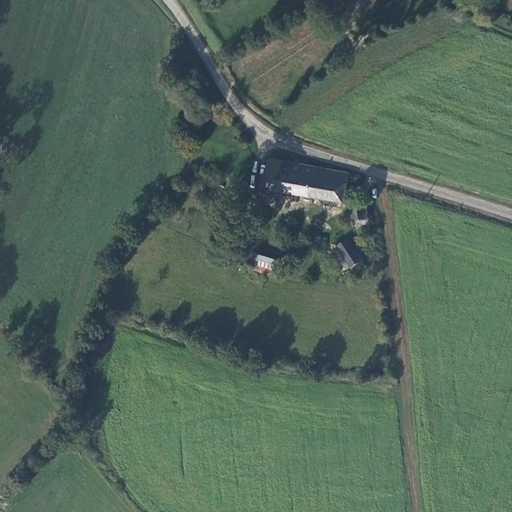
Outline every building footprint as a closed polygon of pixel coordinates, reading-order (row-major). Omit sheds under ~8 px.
[(344,207),(349,179),(270,164),(265,193),(344,207)] [(352,211),(357,233),(369,229),(364,208),(352,211)] [(260,219),(257,228),(264,230),(266,221),(260,219)] [(351,243),(331,256),(343,275),(350,271),(351,272),(365,264),(351,243)] [(284,266),(259,258),(254,274),(279,282),(284,266)]
